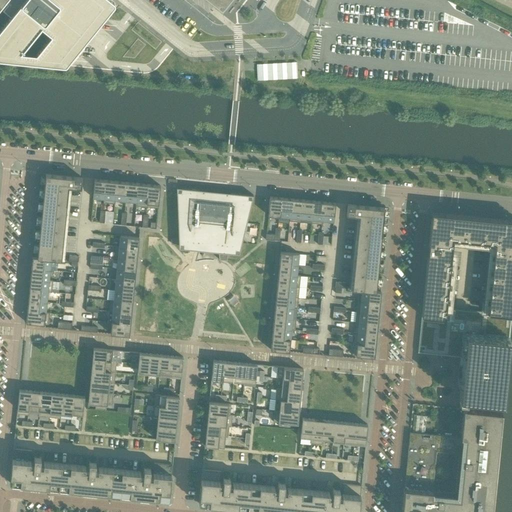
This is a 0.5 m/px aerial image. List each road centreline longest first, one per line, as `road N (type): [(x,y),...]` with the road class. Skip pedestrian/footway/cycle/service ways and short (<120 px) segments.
road 1 (residential): [(35,157),(397,194)]
road 2 (residential): [(0,494),(35,157)]
road 3 (residential): [(397,194),(366,511)]
road 4 (residential): [(395,511),(425,197)]
road 5 (residential): [(177,511),(194,349)]
road 6 (residential): [(158,511),(0,495)]
